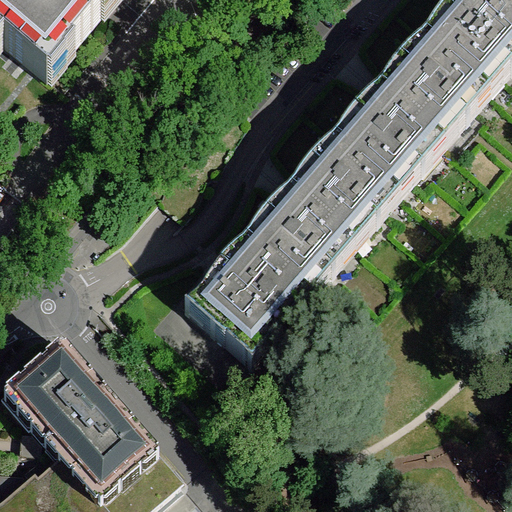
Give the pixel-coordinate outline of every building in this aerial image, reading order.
[(122,0),(4,0),(0,5),(0,47),(48,89),(123,0),(122,0)] [(440,24),(427,45),(484,96),(511,64),(511,30),(477,0),(464,0),(457,6),(440,24)] [(511,0),(477,0),(511,30),(511,0)] [(397,73),(381,96),(440,147),(484,96),(427,45),(412,57),(397,73)] [(351,125),(336,146),(395,198),(440,147),(381,96),(365,109),(351,125)] [(304,178),(291,197),(350,249),(395,198),(336,146),(320,160),(304,178)] [(259,228),(246,248),(305,300),(350,249),(291,197),(274,212),(259,228)] [(205,294),(185,315),(247,367),(305,300),(246,248),(231,261),(217,276),(205,294)] [(9,400),(8,410),(34,441),(43,451),(55,466),(94,511),(105,511),(160,464),(69,357),(62,357),(9,400)] [(43,451),(34,441),(24,441),(23,459),(40,461),(43,451)] [(159,511),(183,491),(160,464),(105,511),(159,511)] [(94,511),(55,466),(29,488),(0,511),(94,511)] [(0,511),(29,488),(24,482),(0,480),(0,511)]
